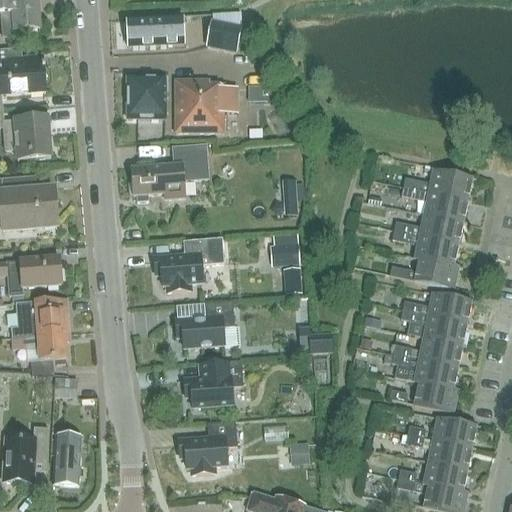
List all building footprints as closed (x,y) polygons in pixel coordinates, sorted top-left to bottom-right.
[(0,0),(0,15),(2,42),(16,40),(16,33),(39,31),(36,0),(15,0),(12,0),(11,0),(0,0)] [(127,51),(185,48),(184,19),(126,22),(127,51)] [(205,50),(236,57),(242,30),(211,23),(205,50)] [(0,113),(3,113),(1,99),(45,95),(43,67),(13,70),(12,62),(0,63),(0,61),(0,113)] [(167,95),(167,82),(127,81),(126,122),(164,122),(164,95),(167,95)] [(174,82),(174,137),(225,137),(225,117),(238,117),(238,90),(223,90),(223,88),(220,88),(220,87),(209,87),(209,82),(174,82)] [(4,125),(3,113),(0,113),(0,132),(3,133),(5,155),(15,154),(16,164),(50,161),(47,122),(4,125)] [(171,151),(172,170),(131,174),(133,200),(136,200),(137,206),(148,205),(147,199),(164,197),(164,203),(184,201),(182,185),(209,183),(205,148),(171,151)] [(406,180),(404,189),(420,193),(429,195),(468,203),(473,181),(433,173),(430,186),(406,180)] [(33,184),(0,186),(0,226),(1,227),(2,236),(56,232),(53,192),(34,194),(33,184)] [(404,189),(402,198),(427,203),(424,217),(464,224),(468,203),(429,195),(420,193),(404,189)] [(396,224),(394,233),(411,237),(419,239),(459,246),(464,224),(424,217),(421,229),(396,224)] [(394,233),(392,242),(418,247),(415,260),(420,262),(455,269),(455,268),(459,246),(419,239),(411,237),(394,233)] [(299,268),(298,248),(297,237),(272,239),(273,250),(271,250),(272,270),(299,268)] [(213,268),(211,242),(183,245),(183,249),(154,251),(156,279),(161,279),(162,290),(166,290),(167,296),(191,294),(190,288),(202,287),(201,269),(213,268)] [(23,298),(22,291),(61,288),(58,261),(6,266),(7,281),(9,299),(11,299),(12,307),(24,306),(23,298)] [(392,269),(390,278),(406,281),(415,283),(455,291),(460,269),(455,268),(455,269),(420,262),(417,274),(392,269)] [(404,304),(402,313),(420,317),(427,318),(467,326),(471,305),(431,296),(429,309),(404,304)] [(10,332),(11,342),(23,341),(23,342),(37,342),(37,340),(65,337),(63,313),(53,314),(52,304),(24,306),(25,316),(21,317),(22,331),(10,332)] [(234,331),(232,305),(204,307),(205,321),(176,323),(177,341),(183,341),(184,353),(224,350),(222,331),(234,331)] [(402,313),(400,322),(425,327),(422,340),(462,348),(467,326),(427,318),(420,317),(402,313)] [(377,324),(366,322),(365,329),(376,331),(377,324)] [(67,362),(65,337),(37,340),(37,342),(23,342),(23,341),(11,342),(12,353),(25,353),(27,366),(31,366),(32,378),(54,379),(53,364),(56,363),(56,368),(65,367),(65,363),(67,362)] [(331,356),(331,339),(309,340),(310,357),(331,356)] [(395,347),(393,357),(411,360),(418,362),(457,370),(462,348),(422,340),(420,352),(395,347)] [(371,345),(362,343),(360,349),(370,351),(371,345)] [(393,357),(391,366),(409,370),(411,360),(393,357)] [(329,386),(327,362),(312,363),(314,387),(329,386)] [(418,362),(413,384),(417,385),(453,393),(453,392),(457,370),(418,362)] [(193,382),(179,384),(180,401),(186,401),(187,413),(232,409),(231,391),(243,390),(241,365),(212,367),(192,369),(193,382)] [(77,383),(55,382),(55,398),(76,399),(77,383)] [(417,385),(413,407),(413,408),(453,416),(458,393),(453,392),(453,393),(417,385)] [(405,405),(407,396),(391,393),(389,402),(405,405)] [(436,422),(431,443),(471,451),(475,429),(436,421),(436,422)] [(237,451),(235,425),(207,427),(208,441),(179,443),(180,462),(186,461),(187,473),(191,473),(191,479),(215,477),(214,471),(226,470),(225,452),(237,451)] [(408,427),(406,436),(423,440),(425,431),(408,427)] [(287,429),(264,431),(264,444),(288,443),(287,429)] [(4,485),(32,487),(33,463),(46,464),(48,432),(33,431),(33,443),(6,441),(4,485)] [(421,449),(423,440),(406,436),(404,446),(421,449)] [(56,439),(55,446),(53,488),(79,490),(81,457),(82,457),(83,448),(81,448),(81,441),(56,439)] [(431,443),(427,465),(466,473),(471,451),(431,443)] [(309,467),(308,447),(293,448),(294,468),(309,467)] [(427,465),(422,487),(427,487),(461,495),(466,473),(427,465)] [(399,473),(397,481),(413,485),(415,476),(399,473)] [(397,481),(395,490),(425,496),(422,511),(424,511),(463,511),(467,496),(461,495),(427,487),(422,487),(413,485),(397,481)] [(251,496),(246,511),(311,511),(304,509),(304,508),(275,499),(274,503),(251,496)]
